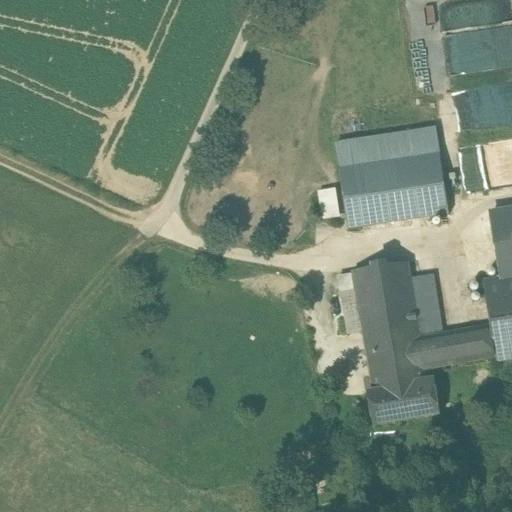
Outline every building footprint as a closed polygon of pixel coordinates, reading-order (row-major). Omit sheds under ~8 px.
[(436,129),(336,145),(340,170),(441,155),(436,129)] [(441,155),(340,170),(349,229),(449,214),(441,155)] [(320,190),(325,219),(342,216),(338,187),(320,190)] [(493,195),(470,198),(471,210),(495,207),(493,195)] [(409,263),(353,272),(357,290),(342,293),(349,334),(364,332),(372,376),(424,365),(425,370),(496,358),(491,326),(420,339),(409,263)] [(511,276),(484,281),(491,326),(496,358),(497,363),(511,360),(511,276)] [(424,365),(372,376),(374,391),(369,392),(375,426),(441,415),(435,379),(427,380),(425,370),(424,365)]
